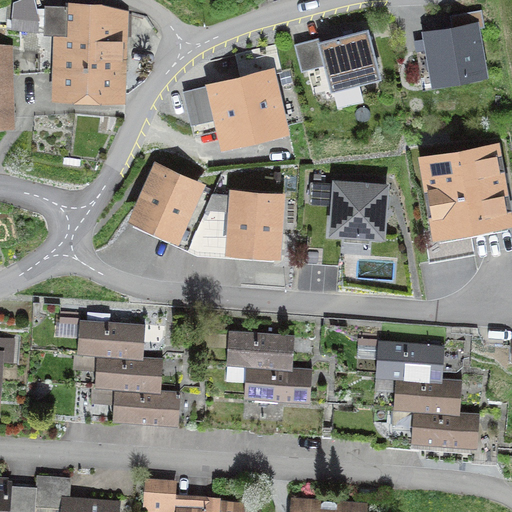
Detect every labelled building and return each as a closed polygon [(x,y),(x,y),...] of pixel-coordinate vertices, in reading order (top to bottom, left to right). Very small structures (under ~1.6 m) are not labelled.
[(19,31),(43,24),(35,0),(11,0),(10,0),(19,31)] [(60,7),(56,100),(130,103),(134,10),(60,7)] [(435,80),(490,72),(482,13),(427,21),(435,80)] [(369,28),(324,40),(336,86),(382,74),(369,28)] [(282,63),(275,41),(235,53),(242,75),(282,63)] [(18,45),(0,44),(0,123),(17,124),(18,45)] [(286,135),(272,76),(211,90),(225,149),(286,135)] [(509,225),(495,151),(424,164),(438,239),(509,225)] [(135,219),(183,240),(208,185),(160,163),(135,219)] [(393,181),(334,176),(330,233),(388,238),(393,181)] [(290,192),(235,187),(230,248),(286,252),(290,192)] [(146,355),(148,322),(82,316),(80,349),(101,351),(146,355)] [(297,365),(298,332),(233,330),(232,363),(250,363),(297,365)] [(446,374),(449,342),(384,337),(381,369),(399,370),(446,374)] [(8,352),(0,351),(0,409),(3,410),(8,352)] [(164,390),(166,356),(146,355),(101,351),(98,385),(121,386),(164,390)] [(250,363),(248,394),(313,397),(315,366),(297,365),(250,363)] [(464,410),(467,375),(446,374),(399,370),(396,406),(419,407),(464,410)] [(185,424),(187,392),(164,390),(121,386),(118,418),(185,424)] [(417,437),(481,441),(483,411),(464,410),(419,407),(417,437)] [(74,499),(75,479),(41,476),(40,488),(39,506),(65,508),(65,498),(74,499)] [(146,511),(153,511),(178,511),(179,497),(180,480),(149,478),(146,511)] [(14,511),(16,487),(16,481),(0,479),(0,511),(14,511)] [(39,511),(39,506),(40,488),(16,487),(14,511),(39,511)] [(247,511),(248,502),(179,497),(178,511),(247,511)] [(371,511),(372,501),(294,497),(293,511),(371,511)] [(64,511),(123,511),(124,501),(74,499),(65,498),(65,508),(64,511)]
